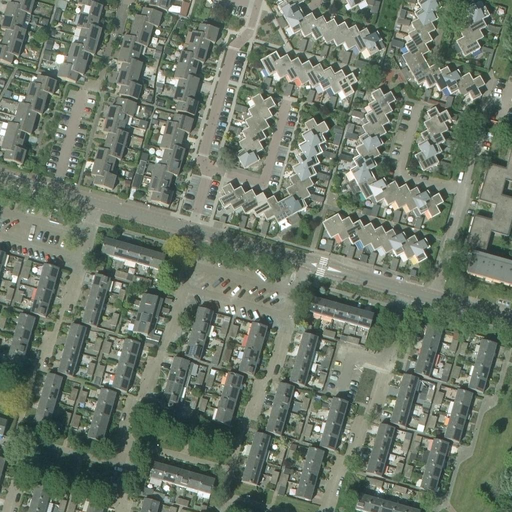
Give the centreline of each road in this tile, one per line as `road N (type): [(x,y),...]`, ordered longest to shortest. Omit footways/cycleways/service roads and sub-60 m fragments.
road 1 (residential): [(120,511),(123,442),(179,297),(191,230)]
road 2 (residential): [(245,425),(301,261)]
road 3 (residential): [(200,165),(233,48),(250,32),(257,6)]
road 4 (residential): [(386,363),(326,511)]
road 5 (residential): [(200,165),(265,182),(288,104)]
road 6 (residential): [(461,190),(400,172),(418,104)]
